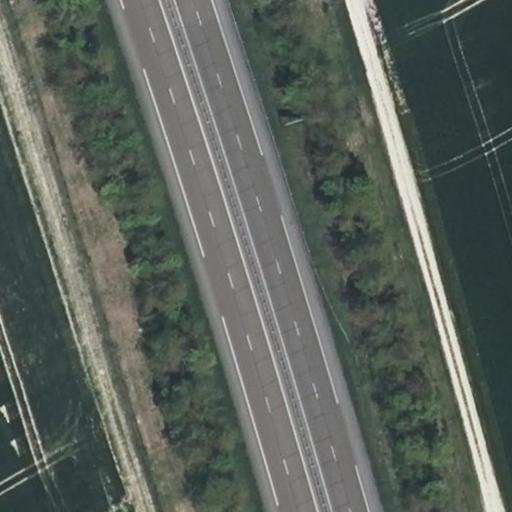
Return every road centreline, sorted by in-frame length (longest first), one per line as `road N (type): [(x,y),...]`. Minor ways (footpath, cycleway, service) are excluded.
road 1 (motorway): [(354,511),(191,0)]
road 2 (motorway): [(140,0),(302,511)]
road 3 (track): [(510,511),(359,0)]
road 4 (track): [(141,511),(0,48)]
